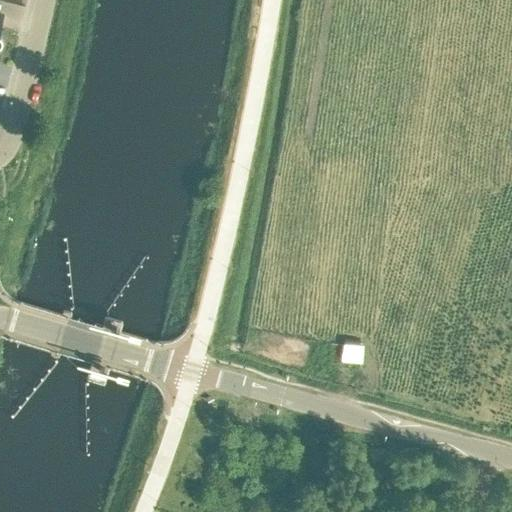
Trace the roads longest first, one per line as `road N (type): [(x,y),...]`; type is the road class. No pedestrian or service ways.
road 1 (tertiary): [(191,372),(484,454)]
road 2 (tertiary): [(0,317),(191,372)]
road 3 (residential): [(0,158),(13,139),(44,0)]
road 4 (unclassified): [(191,372),(142,511)]
